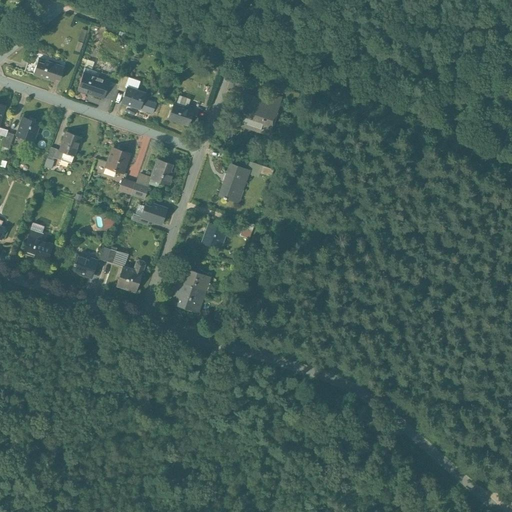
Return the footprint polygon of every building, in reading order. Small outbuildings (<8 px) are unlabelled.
[(64,68),(38,59),(36,67),(33,66),(30,73),(33,74),(55,82),(58,74),(61,75),(64,68)] [(109,81),(83,72),(77,91),(86,94),(87,92),(104,98),(108,86),(109,81)] [(128,77),(122,75),(117,88),(124,90),(128,77)] [(117,89),(108,86),(104,98),(113,101),(117,89)] [(143,93),(127,88),(122,102),(140,108),(143,100),(141,99),(143,93)] [(282,98),(271,94),(267,104),(276,107),(276,108),(279,109),(282,98)] [(267,104),(243,96),(234,121),(268,132),(276,108),(276,107),(267,104)] [(174,104),(168,119),(169,120),(170,119),(188,125),(190,120),(193,121),(195,115),(186,112),(188,109),(175,105),(175,104),(174,104)] [(199,109),(189,106),(188,109),(186,112),(195,115),(196,116),(199,109)] [(23,117),(17,135),(33,141),(40,123),(23,117)] [(14,134),(7,132),(2,147),(9,149),(14,134)] [(66,132),(60,150),(57,149),(54,158),(71,164),(74,156),(80,137),(66,132)] [(57,149),(51,147),(46,159),(53,161),(54,158),(57,149)] [(129,154),(112,148),(106,167),(123,173),(129,154)] [(172,164),(158,159),(151,179),(168,185),(173,172),(170,171),(172,164)] [(249,170),(230,163),(219,196),(223,198),(226,199),(227,196),(236,200),(240,189),(242,190),(249,170)] [(274,170),(262,166),(260,174),(271,178),(274,170)] [(135,184),(122,179),(119,190),(131,194),(135,184)] [(148,188),(135,184),(131,194),(144,199),(148,188)] [(166,209),(153,205),(152,208),(145,206),(141,216),(141,217),(150,220),(161,224),(166,209)] [(150,220),(141,217),(141,216),(133,214),(131,220),(148,226),(150,220)] [(254,225),(245,222),(243,228),(252,232),(254,225)] [(227,229),(209,223),(202,244),(220,250),(220,249),(218,249),(222,238),(224,238),(227,229)] [(43,229),(32,225),(22,254),(23,254),(23,252),(34,256),(34,258),(46,262),(52,245),(39,241),(43,229)] [(252,232),(243,228),(240,236),(249,239),(252,232)] [(110,249),(104,247),(99,259),(106,261),(110,249)] [(117,251),(110,249),(106,261),(112,264),(117,251)] [(96,261),(77,255),(72,271),(91,277),(96,261)] [(134,270),(123,267),(116,286),(136,292),(145,264),(143,262),(139,261),(137,262),(134,270)] [(210,277),(184,268),(179,282),(205,291),(210,277)] [(205,291),(179,282),(171,303),(195,311),(202,291),(205,291)] [(226,309),(219,307),(214,319),(221,322),(226,309)]
